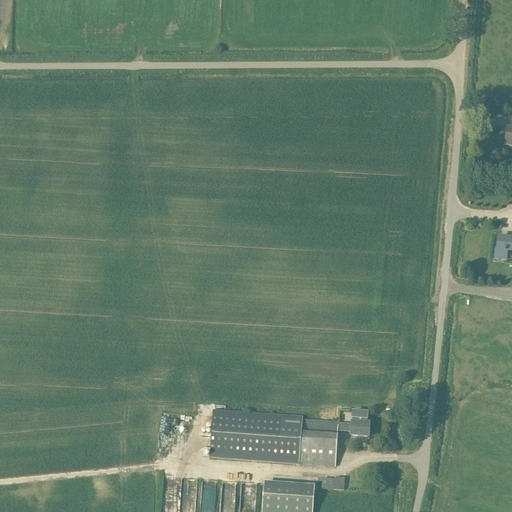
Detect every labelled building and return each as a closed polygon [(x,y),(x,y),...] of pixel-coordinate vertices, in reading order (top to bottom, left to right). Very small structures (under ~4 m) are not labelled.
[(511,239),(498,238),(497,252),(495,253),(494,260),(506,261),(507,253),(511,253),(511,239)] [(337,436),(338,432),(351,433),(351,437),(368,438),(369,425),(366,424),(366,415),(354,414),(353,423),(352,423),(352,425),(338,424),(338,423),(302,420),(303,417),(213,411),(210,459),(307,467),(335,468),(338,436),(337,436)] [(323,478),(322,490),(344,491),(345,480),(323,478)] [(255,511),(258,485),(245,484),(245,493),(244,493),(243,511),(242,511),(255,511)] [(264,487),(262,511),(312,511),(314,491),(264,487)]
